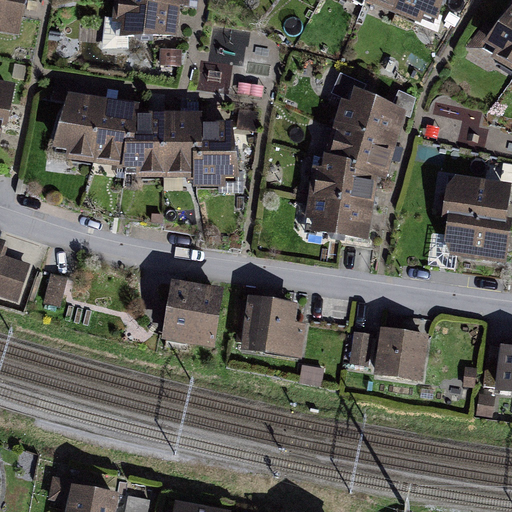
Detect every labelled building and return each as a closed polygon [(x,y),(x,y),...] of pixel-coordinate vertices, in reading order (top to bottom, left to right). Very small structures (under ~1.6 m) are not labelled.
[(34,0),(0,0),(0,40),(20,44),(26,8),(34,1),(34,0)] [(200,0),(127,0),(122,3),(116,41),(173,51),(185,47),(189,23),(197,14),(200,0)] [(339,0),(368,18),(373,12),(419,33),(423,28),(444,32),(454,0),(339,0)] [(511,7),(508,6),(480,49),(511,73),(511,7)] [(218,35),(215,55),(247,60),(250,40),(218,35)] [(180,61),(162,59),(161,75),(179,77),(180,61)] [(262,90),(240,88),(239,96),(260,99),(262,90)] [(14,96),(0,92),(0,153),(6,154),(14,96)] [(414,121),(363,98),(360,110),(347,109),(339,127),(340,136),(335,163),(333,174),(323,173),(314,216),(320,240),(374,249),(375,232),(384,235),(387,188),(393,190),(414,121)] [(136,118),(61,107),(59,161),(130,178),(131,187),(188,187),(190,196),(218,199),(218,191),(234,190),(229,137),(200,138),(199,124),(134,126),(136,118)] [(511,191),(511,188),(456,185),(449,192),(447,242),(453,261),(506,270),(511,243),(511,214),(511,213),(511,191)] [(12,250),(0,245),(0,293),(26,302),(35,273),(8,265),(12,250)] [(71,285),(53,280),(45,308),(64,313),(71,285)] [(238,307),(188,295),(175,350),(225,361),(238,307)] [(305,314),(256,307),(250,354),(308,362),(312,336),(302,335),(305,314)] [(374,341),(354,338),(350,364),(369,367),(374,341)] [(429,346),(381,338),(374,378),(422,387),(429,346)] [(511,354),(505,353),(499,400),(511,401),(511,354)] [(477,372),(466,371),(465,388),(475,389),(477,372)] [(325,378),(305,374),(302,391),(321,395),(325,378)] [(494,401),(480,399),(477,418),(491,420),(494,401)] [(72,497),(69,511),(118,511),(120,504),(72,497)]
